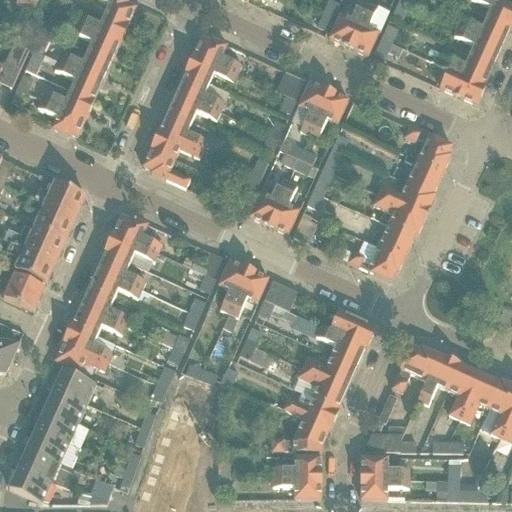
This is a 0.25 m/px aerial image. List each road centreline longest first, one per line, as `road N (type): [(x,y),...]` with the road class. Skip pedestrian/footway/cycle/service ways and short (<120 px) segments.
road 1 (residential): [(485,139),(192,10)]
road 2 (residential): [(402,319),(113,190)]
road 3 (residential): [(9,406),(113,190)]
road 4 (residential): [(402,319),(339,461),(339,511)]
road 5 (residential): [(485,139),(402,319)]
road 6 (residential): [(113,190),(192,10)]
road 7 (residential): [(113,190),(0,139)]
road 8 (residential): [(402,319),(511,368)]
